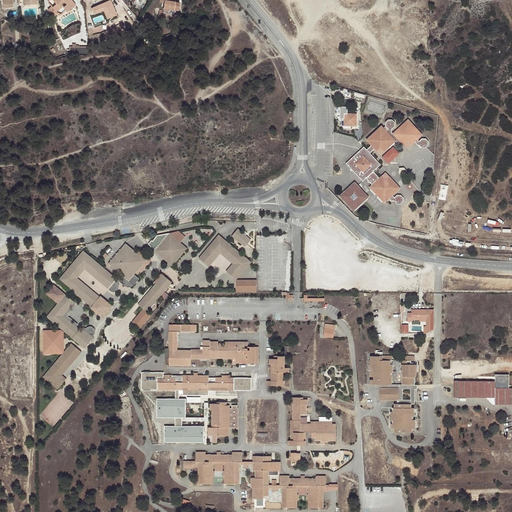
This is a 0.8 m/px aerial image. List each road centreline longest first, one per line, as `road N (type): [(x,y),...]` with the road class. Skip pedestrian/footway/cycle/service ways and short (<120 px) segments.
road 1 (unclassified): [(246,203),(194,203),(11,231)]
road 2 (unclassified): [(345,216),(373,239),(419,257),(511,266)]
road 3 (residential): [(253,0),(299,64),(302,157)]
